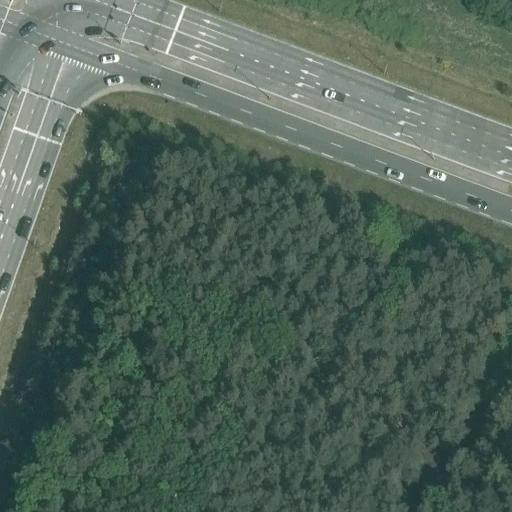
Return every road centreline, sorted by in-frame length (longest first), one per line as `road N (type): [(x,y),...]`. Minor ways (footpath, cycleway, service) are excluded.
road 1 (primary): [(75,47),(511,210)]
road 2 (primary): [(511,142),(122,0)]
road 3 (secondary): [(0,258),(75,47)]
